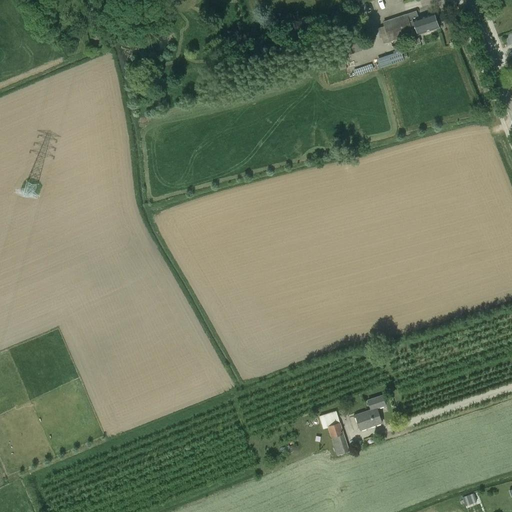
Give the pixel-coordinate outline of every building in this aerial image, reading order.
[(383,23),(387,36),(389,42),(412,34),(408,22),(412,21),(414,26),(412,27),(415,35),(438,27),(433,14),(418,19),(415,11),(406,15),(383,23)] [(384,44),(389,42),(384,27),(379,28),(384,44)] [(378,58),(382,68),(406,61),(402,50),(378,58)] [(356,415),(361,430),(382,423),(377,408),(386,405),(383,395),(369,400),(372,410),(356,415)] [(337,455),(350,451),(341,423),(337,410),(319,416),(323,428),(328,427),(332,438),(331,438),(337,455)] [(474,494),(462,498),(465,506),(477,502),(474,494)]
